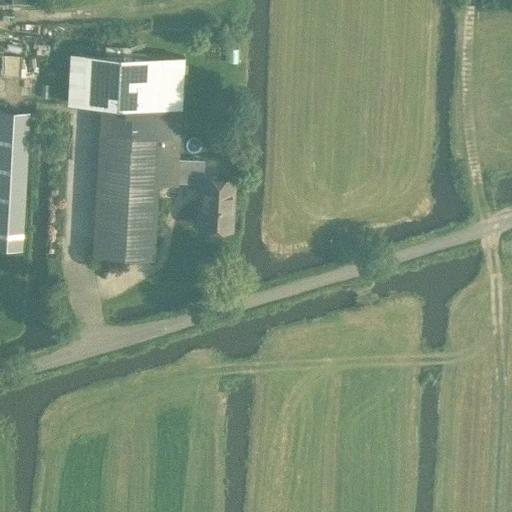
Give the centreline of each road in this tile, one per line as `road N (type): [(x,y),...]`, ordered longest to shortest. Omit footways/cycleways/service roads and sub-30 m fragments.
road 1 (unclassified): [(0,376),(511,221)]
road 2 (track): [(164,412),(201,376),(292,361),(444,358),(473,353),(496,327)]
road 3 (track): [(496,327),(471,144),(470,0)]
road 4 (track): [(496,511),(496,327)]
